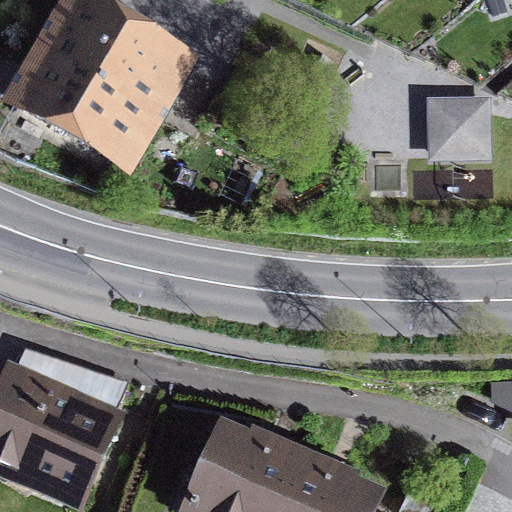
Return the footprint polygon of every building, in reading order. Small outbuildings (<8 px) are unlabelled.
[(199,67),(72,0),(62,0),(0,118),(0,124),(131,193),(199,67)] [(433,89),(436,153),(498,151),(495,87),(433,89)] [(124,416),(8,364),(0,382),(0,474),(82,511),(124,416)] [(181,511),(274,511),(297,459),(218,426),(181,511)] [(375,511),(382,495),(297,459),(274,511),(375,511)]
